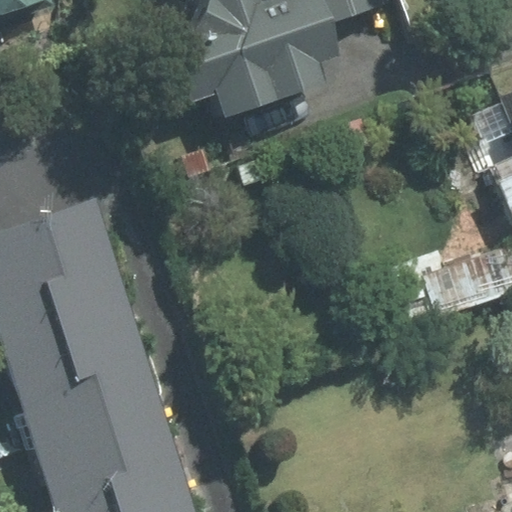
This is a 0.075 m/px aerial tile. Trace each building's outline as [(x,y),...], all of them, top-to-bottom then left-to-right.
[(0,0),(0,10),(35,0),(0,0)] [(382,0),(155,0),(185,104),(203,98),(209,119),(314,89),(308,69),(325,64),(315,29),(385,10),(382,0)] [(511,19),(511,0),(465,0),(476,32),(511,19)] [(511,93),(461,115),(509,230),(511,228),(511,93)] [(192,511),(86,201),(0,230),(0,383),(44,511),(192,511)]
